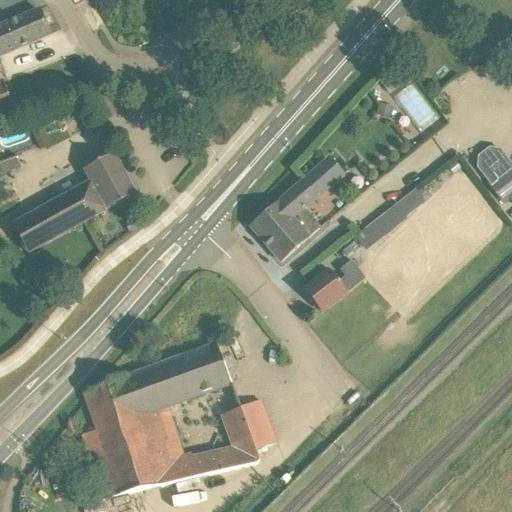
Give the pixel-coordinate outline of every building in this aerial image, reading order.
[(0,58),(50,35),(38,10),(0,28),(0,58)] [(403,87),(393,74),(380,83),(389,96),(403,87)] [(0,115),(14,111),(4,81),(0,82),(0,115)] [(389,100),(417,135),(438,118),(410,83),(389,100)] [(376,116),(391,120),(394,107),(380,103),(376,116)] [(511,163),(501,150),(490,148),(479,157),(478,169),(490,184),(489,185),(505,206),(511,201),(511,202),(511,163)] [(137,194),(115,155),(114,154),(83,171),(90,182),(12,225),(29,254),(137,194)] [(0,164),(0,176),(21,168),(17,158),(1,164),(0,164)] [(282,262),(297,249),(321,228),(306,211),(319,199),(318,198),(333,184),(319,168),(252,227),(282,262)] [(415,190),(354,238),(365,252),(407,219),(406,218),(425,203),(415,190)] [(133,220),(126,224),(130,230),(137,226),(133,220)] [(323,313),(339,300),(366,279),(353,263),(341,273),(344,277),(338,283),(328,271),(305,290),(307,293),(305,295),(311,302),(313,300),(323,313)] [(168,410),(233,387),(217,345),(85,393),(98,431),(84,436),(105,500),(256,465),(258,464),(259,463),(259,462),(259,461),(260,461),(259,459),(240,409),(221,416),(232,448),(220,450),(219,446),(185,456),(168,410)]
